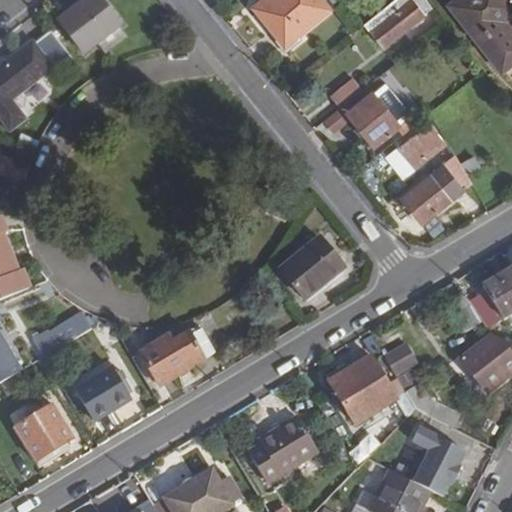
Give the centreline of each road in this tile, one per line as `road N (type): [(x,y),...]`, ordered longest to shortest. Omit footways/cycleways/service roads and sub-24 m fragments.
road 1 (residential): [(25,511),(409,281)]
road 2 (residential): [(184,0),(409,281)]
